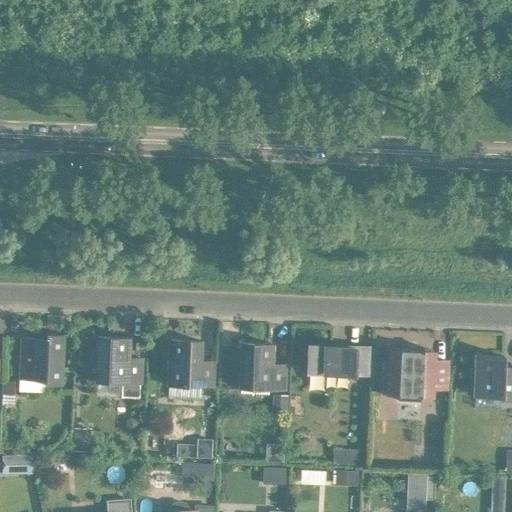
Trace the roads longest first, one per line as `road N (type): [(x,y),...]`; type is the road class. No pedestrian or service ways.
road 1 (primary): [(511,157),(0,135)]
road 2 (residential): [(511,317),(0,296)]
